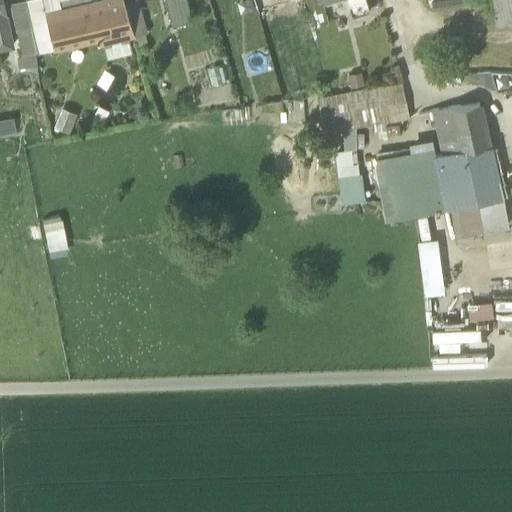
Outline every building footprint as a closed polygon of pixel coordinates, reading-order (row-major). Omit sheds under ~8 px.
[(0,0),(0,47),(12,45),(5,12),(2,0),(0,0)] [(35,54),(35,52),(25,0),(10,3),(15,27),(16,32),(20,56),(35,54)] [(40,0),(25,0),(35,52),(53,48),(47,21),(46,17),(40,0)] [(40,0),(46,17),(61,13),(57,0),(40,0)] [(76,10),(83,41),(98,38),(99,43),(103,42),(127,37),(134,35),(125,7),(122,0),(102,0),(103,3),(76,10)] [(188,22),(183,0),(162,0),(169,27),(188,22)] [(306,0),(314,26),(328,23),(324,6),(322,0),(306,0)] [(365,0),(346,0),(347,0),(351,16),(369,11),(365,0)] [(511,20),(511,0),(489,0),(495,24),(511,20)] [(125,7),(134,35),(144,32),(136,4),(125,7)] [(76,10),(61,13),(46,17),(47,21),(53,48),(77,43),(83,41),(76,10)] [(131,51),(127,37),(103,42),(107,57),(131,51)] [(78,48),(99,43),(98,38),(83,41),(77,43),(78,48)] [(273,46),(279,65),(292,61),(286,42),(273,46)] [(37,65),(35,54),(20,56),(16,57),(18,68),(37,65)] [(347,73),(349,87),(363,85),(361,71),(347,73)] [(480,86),(495,92),(489,71),(465,73),(467,84),(480,86)] [(401,82),(379,87),(384,121),(408,117),(401,82)] [(317,97),(322,133),(347,128),(355,127),(384,121),(379,87),(317,97)] [(439,140),(442,153),(460,149),(488,144),(479,102),(432,109),(432,110),(431,110),(438,140),(439,140)] [(61,107),(54,126),(69,133),(77,114),(61,107)] [(12,120),(0,121),(0,134),(14,131),(12,120)] [(353,150),(355,127),(347,128),(344,150),(353,150)] [(409,150),(431,146),(433,155),(435,155),(432,137),(407,142),(409,150)] [(445,208),(452,207),(500,198),(488,144),(460,149),(442,153),(435,155),(433,155),(445,208)] [(374,157),(376,165),(433,155),(431,146),(409,150),(374,157)] [(334,150),(339,176),(345,175),(343,168),(359,164),(356,151),(353,150),(344,150),(334,150)] [(415,214),(445,208),(433,155),(376,165),(385,219),(415,214)] [(343,168),(345,175),(360,170),(359,164),(343,168)] [(365,201),(360,170),(345,175),(352,202),(365,201)] [(360,170),(365,201),(370,200),(365,170),(360,170)] [(352,202),(345,175),(339,176),(343,203),(352,202)] [(505,227),(500,198),(452,207),(458,236),(505,227)] [(43,218),(46,252),(64,251),(62,216),(43,218)] [(418,239),(423,294),(443,292),(438,237),(418,239)]
